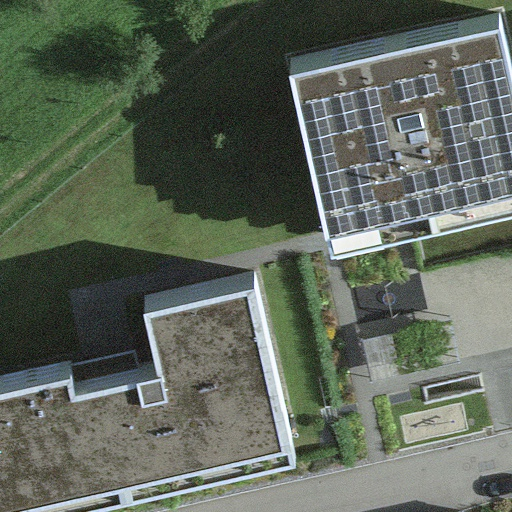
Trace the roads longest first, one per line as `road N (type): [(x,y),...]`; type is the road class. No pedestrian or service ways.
road 1 (track): [(230,0),(0,187)]
road 2 (residential): [(511,458),(269,511)]
